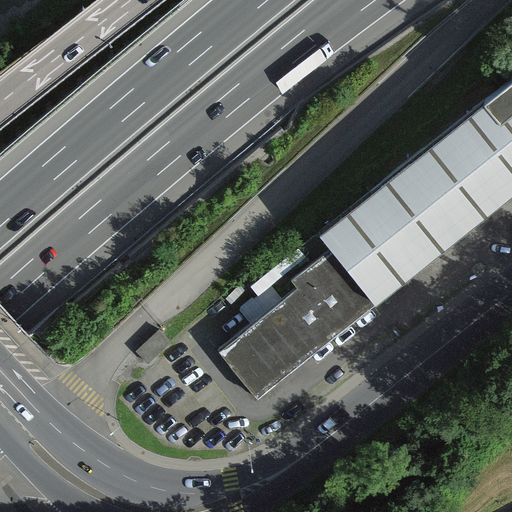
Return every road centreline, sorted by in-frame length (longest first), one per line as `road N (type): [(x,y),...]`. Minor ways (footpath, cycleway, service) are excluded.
road 1 (motorway): [(0,301),(360,0)]
road 2 (secondary): [(321,443),(218,481),(141,483),(59,432),(0,370)]
road 3 (motorway): [(254,0),(0,215)]
road 4 (secondary): [(511,293),(321,443)]
road 5 (motorway): [(133,0),(0,102)]
road 6 (secondary): [(0,431),(37,472),(93,511)]
